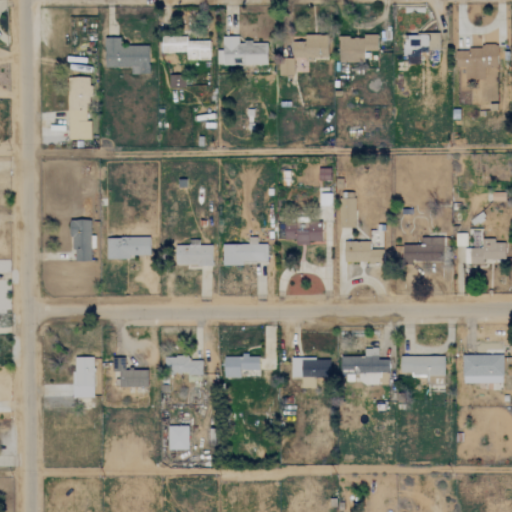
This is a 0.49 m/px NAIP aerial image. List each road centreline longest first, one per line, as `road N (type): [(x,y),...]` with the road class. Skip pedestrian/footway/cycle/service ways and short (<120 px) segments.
road 1 (residential): [(29,511),(25,0)]
road 2 (residential): [(511,303),(30,309)]
